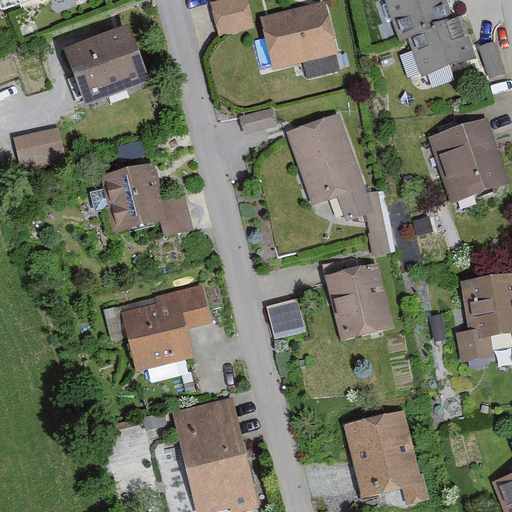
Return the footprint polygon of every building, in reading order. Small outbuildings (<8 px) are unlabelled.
[(250,31),(241,0),(229,0),(209,5),(218,39),(250,31)] [(444,0),(402,0),(388,5),(402,47),(412,44),(424,80),(477,62),(462,20),(453,23),(444,0)] [(336,57),(325,9),(265,23),(276,70),(336,57)] [(136,35),(71,57),(90,114),(155,93),(136,35)] [(495,48),(480,52),(487,82),(502,78),(495,48)] [(276,128),(271,112),(241,122),(246,138),(276,128)] [(367,213),(336,122),(289,138),(314,210),(340,201),(346,220),(367,213)] [(487,124),(431,143),(452,206),(508,188),(487,124)] [(65,168),(58,133),(14,141),(21,177),(65,168)] [(192,235),(185,201),(166,206),(158,172),(106,183),(118,237),(163,227),(166,240),(192,235)] [(378,269),(328,280),(342,341),(392,330),(378,269)] [(492,344),(511,341),(511,279),(463,285),(469,336),(456,337),(460,368),(494,364),(492,344)] [(212,329),(204,291),(159,301),(160,309),(126,316),(139,376),(196,364),(189,334),(212,329)] [(305,334),(296,301),(265,309),(274,343),(305,334)] [(241,511),(260,507),(235,404),(174,419),(196,511),(241,511)] [(424,502),(403,417),(346,431),(365,505),(401,495),(404,507),(424,502)] [(511,511),(511,447),(510,449),(511,453),(511,477),(495,484),(505,511),(511,511)]
